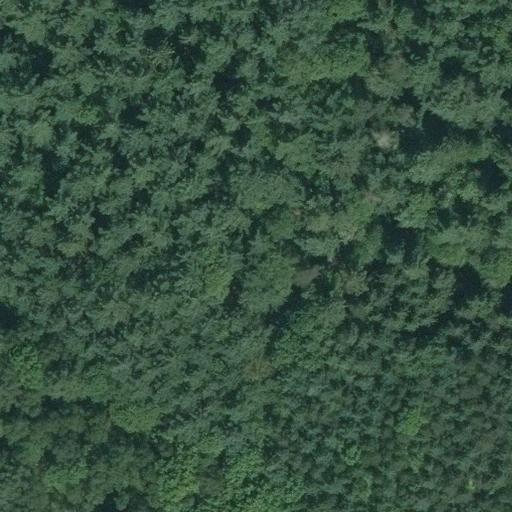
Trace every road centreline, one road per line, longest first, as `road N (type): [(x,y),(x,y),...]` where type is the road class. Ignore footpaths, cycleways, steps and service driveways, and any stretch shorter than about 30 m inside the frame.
road 1 (track): [(353,0),(294,324),(238,511)]
road 2 (track): [(294,324),(511,372)]
